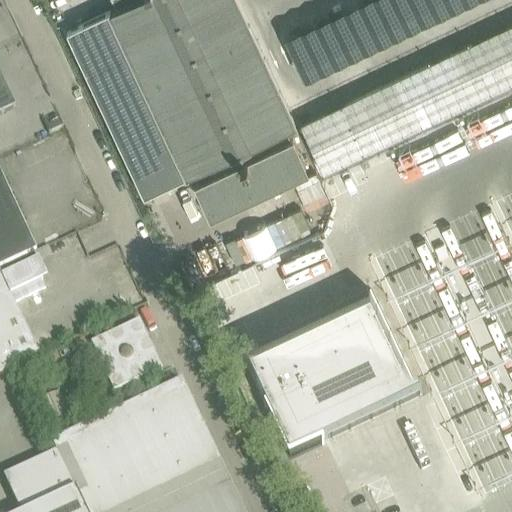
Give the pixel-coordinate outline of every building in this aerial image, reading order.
[(286,128),(295,124),(236,0),(115,0),(118,5),(67,30),(144,194),(196,170),(200,178),(197,179),(210,207),(213,206),(303,164),(303,163),(305,162),(292,134),(290,136),(286,128)] [(362,157),(508,90),(511,87),(511,29),(340,109),(362,157)] [(0,115),(15,108),(0,75),(0,115)] [(63,129),(58,118),(44,125),(49,135),(63,129)] [(0,269),(37,252),(0,172),(0,269)] [(0,274),(0,375),(39,357),(11,298),(43,283),(34,264),(3,279),(0,274)] [(370,288),(239,350),(266,408),(264,409),(265,411),(267,410),(290,460),(321,445),(322,447),(324,446),(323,444),(421,398),(370,288)] [(468,440),(417,309),(394,318),(443,442),(436,444),(457,496),(511,474),(511,459),(499,428),(468,440)] [(140,323),(92,346),(115,394),(162,372),(140,323)] [(39,357),(25,364),(29,373),(48,364),(44,355),(39,357)] [(242,511),(226,477),(183,387),(52,447),(57,457),(56,458),(82,511),(242,511)] [(82,511),(56,458),(23,473),(41,511),(82,511)]
